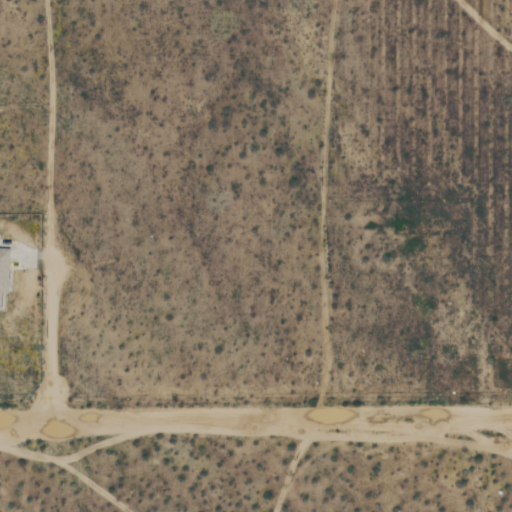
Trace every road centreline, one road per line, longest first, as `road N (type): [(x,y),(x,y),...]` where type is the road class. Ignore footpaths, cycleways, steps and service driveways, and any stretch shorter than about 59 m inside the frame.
road 1 (track): [(0,416),(511,410)]
road 2 (track): [(51,416),(46,0)]
